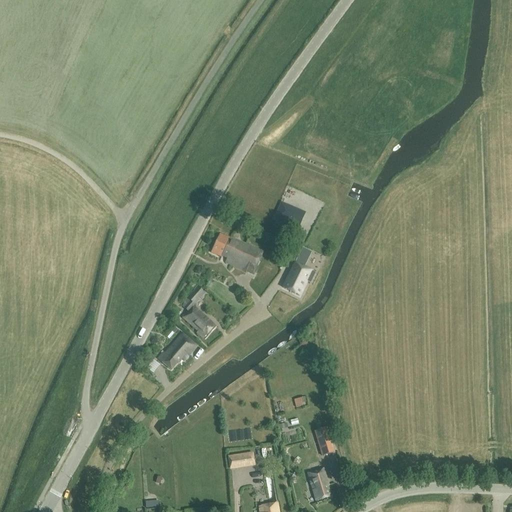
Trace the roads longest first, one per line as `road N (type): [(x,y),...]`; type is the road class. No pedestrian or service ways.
road 1 (tertiary): [(92,423),(223,180),(347,0)]
road 2 (unclassified): [(92,423),(84,400),(118,234),(258,0)]
road 3 (unclassified): [(267,309),(128,429),(94,511)]
road 4 (unclassified): [(355,511),(412,488),(511,488)]
